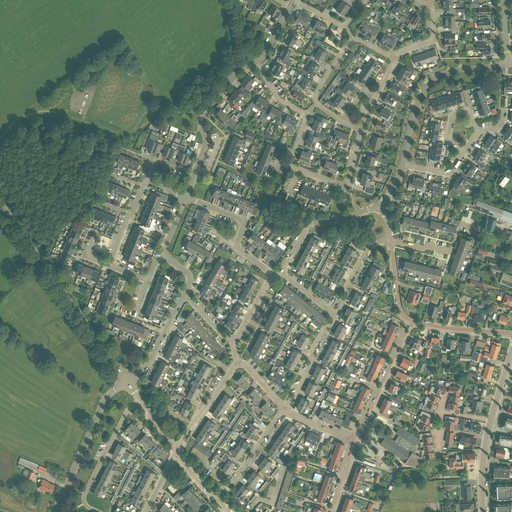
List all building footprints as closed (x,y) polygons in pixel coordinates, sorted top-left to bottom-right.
[(244,0),(250,3),(248,8),(250,10),(255,1),(252,0),(244,0)] [(261,0),(260,0),(257,5),(255,4),(251,10),(257,13),(258,12),(259,12),(261,9),(263,10),(267,3),(261,0)] [(340,0),(342,1),(339,5),(346,10),(348,10),(349,8),(348,7),(350,5),(347,4),(348,1),(349,2),(346,0),(340,0)] [(389,13),(390,12),(393,7),(391,5),(394,0),(387,0),(386,3),(385,3),(384,5),(388,8),(387,11),(389,13)] [(399,13),(404,6),(400,3),(396,9),(393,7),(390,12),(392,14),(397,17),(399,13)] [(474,8),(478,8),(478,14),(490,14),(490,7),(482,7),(482,4),(478,4),(474,4),(472,4),(472,7),(474,7),(474,8)] [(343,15),(346,10),(339,5),(336,10),(335,9),(332,6),(330,9),(333,12),(335,13),(337,10),(343,15)] [(404,6),(399,13),(397,17),(404,22),(407,17),(405,15),(409,9),(404,6)] [(276,23),(279,18),(276,16),(279,10),(273,7),(269,13),(272,15),(270,19),(276,23)] [(444,22),(454,22),(454,16),(458,16),(458,12),(465,12),(465,9),(454,9),(454,13),(451,13),(451,16),(444,16),(444,22)] [(301,23),(305,14),(301,11),(298,17),(295,16),(292,21),(294,23),(296,20),(301,23)] [(415,14),(415,13),(413,16),(410,14),(408,18),(404,23),(410,27),(412,29),(413,28),(415,26),(415,25),(420,17),(418,16),(418,15),(417,14),(415,14)] [(301,23),(305,25),(304,29),(307,30),(310,25),(307,23),(310,17),(305,14),(301,23)] [(490,20),(482,21),(482,17),(474,17),(474,21),(478,21),(478,28),(490,27),(490,20)] [(360,31),(366,34),(370,26),(367,25),(369,21),(364,18),(360,24),(364,26),(360,31)] [(318,31),(322,23),(317,20),(313,27),(311,25),(309,28),(308,31),(311,32),(311,31),(316,34),(317,31),(318,31)] [(452,30),(459,30),(459,25),(457,25),(457,22),(454,22),(444,22),(444,27),(452,27),(452,30)] [(318,31),(322,33),(322,34),(324,36),(326,34),(323,32),(326,26),(322,23),(318,31)] [(370,26),(366,34),(371,37),(372,36),(375,38),(377,33),(381,27),(375,24),(375,25),(372,23),(370,26)] [(389,37),(391,34),(383,30),(380,35),(382,36),(379,42),(380,42),(379,43),(380,44),(383,46),(385,46),(385,45),(389,37)] [(444,40),(454,40),(454,34),(458,34),(458,30),(459,30),(452,30),(452,31),(451,31),(451,34),(444,34),(444,40)] [(475,34),(478,34),(478,41),(490,41),(490,34),(483,34),(483,30),(475,30),(475,34)] [(288,37),(302,44),(303,42),(303,41),(297,38),(299,35),(291,31),(288,37)] [(396,37),(391,34),(389,37),(385,45),(390,48),(393,42),(396,44),(399,38),(396,37)] [(301,46),(302,44),(288,37),(285,43),(292,47),(294,44),(300,47),(301,46)] [(445,47),(445,48),(446,48),(447,48),(448,48),(449,47),(451,47),(452,50),(458,49),(457,46),(454,46),(454,40),(444,40),(445,47)] [(325,57),(327,52),(321,49),(323,46),(321,45),(318,44),(317,43),(315,46),(319,48),(317,52),(325,57)] [(477,50),(482,50),(482,54),(490,54),(490,47),(487,47),(487,44),(477,44),(477,50)] [(289,47),(288,49),(283,46),(280,51),(289,56),(291,51),(294,53),(295,50),(289,47)] [(429,51),(432,61),(438,59),(435,49),(429,51)] [(287,60),(289,56),(280,51),(277,56),(278,57),(277,59),(290,66),(292,62),(287,60)] [(427,63),(432,61),(429,51),(424,53),(427,63)] [(322,61),(325,57),(317,52),(316,54),(313,53),(312,55),(310,55),(309,57),(315,60),(316,58),(322,61)] [(378,62),(376,61),(377,59),(378,58),(370,52),(368,55),(371,57),(368,61),(375,66),(378,62)] [(421,64),(427,63),(424,53),(418,55),(421,64)] [(416,66),(421,64),(418,55),(413,57),(414,62),(412,63),(414,69),(417,68),(416,66)] [(314,63),(315,60),(309,57),(305,64),(309,66),(309,67),(317,71),(320,66),(314,63)] [(288,69),(290,66),(277,59),(281,62),(280,64),(275,61),(272,66),(281,71),(283,72),(285,67),(288,69)] [(372,71),(375,66),(368,61),(365,66),(372,71)] [(278,76),(281,71),(272,66),(270,71),(275,74),(273,76),(279,79),(281,77),(278,76)] [(307,74),(309,72),(315,75),(317,71),(309,67),(307,71),(298,66),(296,69),(302,72),(307,74)] [(369,75),(372,71),(365,66),(362,70),(369,75)] [(402,67),(399,72),(407,76),(410,78),(412,75),(414,70),(409,67),(407,70),(402,67)] [(366,79),(369,75),(362,70),(359,74),(366,79)] [(305,77),(303,81),(310,85),(313,81),(307,77),(308,75),(307,75),(307,74),(302,72),(301,74),(305,77)] [(405,80),(407,76),(399,72),(396,77),(400,79),(398,82),(406,86),(408,81),(405,80)] [(363,83),(366,79),(359,74),(356,78),(363,83)] [(255,76),(253,79),(248,75),(244,79),(251,85),(255,81),(258,83),(260,80),(255,76)] [(341,83),(345,86),(352,91),(355,87),(353,85),(354,82),(345,76),(344,79),(341,83)] [(251,85),(244,79),(241,84),(246,88),(244,90),(249,94),(251,92),(250,91),(253,86),(251,85)] [(303,81),(302,83),(297,80),(295,86),(301,89),(302,87),(308,90),(310,85),(303,81)] [(400,83),(398,87),(393,84),(390,89),(397,93),(399,90),(403,92),(406,87),(400,83)] [(301,89),(295,86),(294,86),(292,89),(290,93),(293,95),(292,96),(302,101),(305,95),(300,93),(302,90),(301,89)] [(349,95),(352,91),(345,86),(342,90),(338,87),(336,90),(342,94),(343,91),(349,95)] [(242,89),(240,91),(237,89),(233,94),(240,99),(242,96),(245,99),(249,94),(244,90),(244,91),(242,89)] [(474,98),(484,95),(482,89),(472,92),(473,94),(470,95),(471,98),(474,97),(474,98)] [(336,90),(332,96),(336,99),(343,104),(346,100),(340,96),(342,94),(336,90)] [(454,94),(457,104),(460,103),(460,106),(463,105),(462,102),(463,102),(460,92),(454,94)] [(238,102),(240,99),(233,94),(229,99),(233,101),(231,104),(237,109),(241,104),(238,102)] [(455,104),(457,104),(454,94),(448,96),(452,106),(453,105),(454,108),(456,107),(455,104)] [(387,95),(383,101),(391,105),(394,101),(394,99),(398,101),(400,102),(402,99),(400,98),(394,95),(392,98),(387,95)] [(476,104),(486,100),(484,95),(474,98),(474,99),(472,100),(472,102),(475,101),(476,104)] [(255,102),(253,107),(256,108),(258,110),(260,106),(264,99),(260,96),(256,103),(255,102)] [(450,106),(452,106),(448,96),(443,98),(446,107),(448,107),(449,109),(451,109),(450,106)] [(444,108),(446,107),(443,98),(437,100),(440,109),(441,109),(442,112),(445,111),(444,108)] [(260,106),(263,108),(261,111),(263,113),(265,109),(269,101),(264,99),(260,106)] [(336,99),(335,101),(332,99),(330,101),(329,100),(327,103),(334,108),(336,106),(340,108),(343,104),(336,99)] [(439,110),(440,109),(437,100),(431,102),(434,111),(437,110),(438,113),(440,112),(439,110)] [(478,109),(487,106),(486,100),(476,104),(477,106),(474,107),(475,109),(477,108),(478,109)] [(393,117),(396,111),(385,106),(384,109),(382,108),(379,113),(382,115),(381,117),(389,121),(392,116),(393,117)] [(487,106),(478,109),(478,110),(475,111),(476,114),(479,113),(480,115),(489,112),(487,106)] [(228,109),(226,107),(223,111),(220,108),(214,115),(218,119),(224,112),(228,109)] [(273,117),(278,109),(273,107),(270,111),(268,109),(267,111),(265,116),(264,117),(266,118),(268,115),(273,117)] [(222,123),(228,116),(226,114),(229,110),(228,109),(224,112),(218,119),(222,123)] [(279,125),(283,118),(280,116),(283,112),(278,109),(273,117),(278,120),(276,124),(279,125)] [(287,126),(292,118),(288,115),(285,119),(283,118),(279,125),(282,127),(283,124),(287,126)] [(226,126),(232,119),(228,116),(222,123),(226,126)] [(314,124),(322,127),(324,122),(327,123),(328,120),(322,117),(317,116),(316,119),(314,120),(313,122),(314,123),(314,124)] [(297,127),(294,126),(297,120),(292,118),(287,126),(285,131),(288,132),(287,133),(292,136),(293,133),(297,127)] [(232,119),(226,126),(230,130),(236,123),(232,119)] [(429,128),(439,130),(440,127),(443,128),(443,125),(440,125),(440,124),(439,124),(440,120),(434,119),(433,122),(430,122),(429,128)] [(391,123),(385,120),(383,123),(378,121),(375,126),(382,130),(384,127),(388,129),(391,123)] [(320,131),(322,127),(314,124),(312,129),(317,130),(316,133),(324,136),(325,133),(320,131)] [(156,142),(160,133),(152,130),(149,139),(147,143),(145,148),(148,149),(153,151),(156,142)] [(253,139),(255,134),(247,131),(245,136),(247,137),(253,139)] [(340,141),(343,133),(337,131),(336,135),(333,134),(329,143),(335,145),(336,140),(340,141)] [(511,135),(506,131),(503,136),(511,141),(511,138),(511,135)] [(323,139),(324,136),(316,133),(315,136),(310,134),(308,138),(317,141),(318,137),(323,139)] [(340,141),(343,142),(341,147),(346,149),(350,140),(347,139),(349,135),(343,133),(340,141)] [(388,144),(392,145),(393,145),(395,138),(385,135),(383,139),(389,141),(388,144)] [(488,140),(499,147),(504,140),(498,136),(496,139),(491,135),(488,140)] [(241,145),(245,147),(246,145),(242,143),(243,140),(234,136),(232,141),(241,145)] [(379,149),(382,138),(374,136),(372,143),(371,143),(370,147),(379,149)] [(306,139),(305,142),(305,143),(306,143),(307,143),(312,145),(310,149),(314,151),(318,152),(320,153),(321,152),(321,151),(319,149),(318,148),(319,143),(316,142),(317,141),(308,138),(308,139),(307,139),(306,139)] [(197,149),(199,143),(196,142),(191,140),(189,146),(194,148),(197,149)] [(268,143),(266,148),(274,151),(276,146),(271,145),(272,142),(267,140),(266,143),(268,143)] [(494,154),(499,147),(488,140),(485,144),(490,148),(488,150),(487,150),(493,154),(494,154)] [(245,147),(241,145),(232,141),(230,146),(239,150),(240,147),(245,149),(245,147)] [(164,144),(156,142),(153,151),(158,153),(160,148),(162,149),(164,144)] [(167,157),(171,147),(167,146),(168,143),(165,142),(164,145),(164,144),(162,149),(165,149),(162,155),(167,157)] [(177,154),(180,145),(173,142),(171,147),(167,157),(172,159),(174,153),(177,154)] [(182,162),(186,153),(184,152),(186,147),(180,145),(177,154),(179,155),(177,160),(182,162)] [(237,155),(239,150),(230,146),(228,151),(237,155)] [(493,154),(487,150),(485,153),(480,149),(477,153),(484,158),(488,161),(493,154)] [(300,154),(301,155),(300,155),(310,159),(312,151),(308,150),(307,152),(302,150),(302,151),(301,150),(301,151),(300,153),(300,154)] [(235,160),(237,155),(228,151),(226,156),(235,160)] [(186,153),(182,162),(183,163),(182,163),(183,164),(185,165),(186,165),(187,164),(189,159),(192,160),(193,156),(186,153)] [(374,153),(373,156),(368,155),(366,163),(377,166),(378,161),(379,161),(381,155),(374,153)] [(481,162),(484,158),(477,153),(474,158),(475,159),(474,161),(479,165),(483,168),(485,165),(481,162)] [(122,165),(125,156),(120,154),(116,162),(119,164),(117,168),(120,169),(121,166),(122,165)] [(308,162),(310,159),(300,155),(299,160),(302,161),(301,164),(309,167),(310,163),(309,162),(308,162)] [(329,170),(332,162),(329,160),(330,157),(325,155),(322,163),(325,164),(323,168),(329,170)] [(127,167),(130,158),(125,156),(122,165),(121,166),(120,169),(118,173),(120,174),(123,167),(123,165),(127,167)] [(233,165),(235,160),(226,156),(224,161),(233,165)] [(129,173),(130,173),(130,172),(132,169),(135,160),(130,158),(127,167),(129,168),(128,172),(129,173)] [(130,172),(130,173),(132,174),(133,171),(134,169),(137,170),(138,167),(140,168),(141,165),(139,164),(140,162),(135,160),(132,169),(130,172)] [(332,162),(329,170),(335,172),(336,169),(339,170),(342,162),(337,160),(336,163),(332,162)] [(473,172),(477,167),(469,162),(466,167),(473,172)] [(264,175),(266,170),(258,167),(256,172),(264,175)] [(477,174),(473,172),(466,167),(463,171),(471,177),(470,179),(475,183),(477,180),(474,179),(477,174)] [(361,178),(371,181),(372,176),(380,178),(382,178),(383,174),(371,171),(370,174),(363,173),(361,178)] [(455,179),(463,185),(466,181),(460,176),(459,177),(458,176),(457,177),(455,179)] [(417,187),(419,178),(413,177),(413,180),(409,179),(408,186),(407,190),(411,190),(411,187),(412,186),(417,187)] [(361,178),(360,183),(364,184),(364,185),(366,186),(367,186),(365,192),(370,193),(373,194),(374,187),(373,187),(369,186),(371,181),(361,178)] [(425,193),(427,180),(424,180),(425,179),(419,178),(417,187),(422,188),(422,192),(425,193)] [(452,188),(451,190),(462,194),(463,192),(463,191),(464,191),(466,187),(463,185),(455,179),(453,182),(453,184),(454,184),(452,188)] [(434,192),(435,183),(430,182),(430,181),(427,180),(425,193),(424,198),(427,199),(428,191),(434,192)] [(110,192),(114,184),(108,182),(105,190),(110,192)] [(306,196),(309,186),(307,185),(308,183),(305,182),(305,184),(304,184),(300,194),(306,196)] [(440,187),(441,184),(435,183),(434,192),(439,193),(439,196),(442,196),(444,188),(440,187)] [(115,194),(119,186),(114,184),(110,192),(110,194),(109,197),(111,198),(112,195),(114,197),(115,194)] [(311,198),(315,188),(314,188),(315,186),(312,185),(311,187),(309,186),(306,196),(311,198)] [(120,198),(124,188),(119,186),(115,194),(118,195),(117,198),(120,198)] [(221,189),(216,187),(215,191),(211,189),(209,195),(213,196),(215,197),(213,203),(215,204),(221,189)] [(317,200),(321,190),(318,190),(319,187),(317,187),(316,189),(315,188),(311,198),(317,200)] [(120,198),(119,201),(121,202),(123,197),(126,198),(129,190),(124,188),(120,198)] [(222,200),(226,191),(221,189),(215,204),(217,205),(220,199),(222,200)] [(323,202),(326,192),(325,192),(326,190),(324,189),(323,191),(321,190),(317,200),(323,202)] [(225,208),(231,193),(226,191),(222,200),(225,201),(222,207),(225,208)] [(326,192),(323,202),(328,204),(329,202),(332,203),(334,197),(331,196),(332,195),(330,194),(330,192),(328,191),(327,193),(326,192)] [(150,197),(159,201),(160,198),(166,201),(168,195),(158,192),(157,194),(152,192),(150,197)] [(232,204),(236,195),(231,193),(225,208),(227,209),(230,203),(232,204)] [(234,212),(241,197),(236,195),(232,204),(235,205),(232,211),(234,212)] [(158,204),(159,201),(150,197),(148,202),(157,206),(162,208),(170,211),(171,209),(163,206),(158,204)] [(242,208),(245,199),(241,197),(234,212),(237,213),(239,207),(242,208)] [(244,216),(250,201),(245,199),(242,208),(245,209),(242,215),(244,216)] [(250,201),(244,216),(247,217),(249,211),(252,212),(251,213),(255,215),(257,216),(260,209),(258,208),(254,207),(255,203),(250,201)] [(497,217),(500,209),(478,201),(475,209),(497,217)] [(158,209),(161,210),(162,208),(157,206),(148,202),(146,208),(155,211),(156,208),(158,209)] [(154,214),(155,211),(146,208),(144,212),(153,216),(158,218),(159,216),(154,214)] [(96,219),(100,211),(95,209),(91,217),(96,219)] [(214,220),(215,221),(216,218),(215,218),(209,215),(210,213),(201,209),(199,214),(208,218),(214,220)] [(511,213),(500,209),(497,217),(511,222),(511,213)] [(102,221),(105,213),(100,211),(96,219),(96,221),(95,224),(97,225),(99,220),(102,221)] [(158,218),(153,216),(144,212),(142,218),(151,221),(152,219),(157,220),(158,218)] [(103,232),(110,215),(105,213),(102,221),(104,222),(103,227),(105,228),(103,232)] [(410,217),(411,215),(409,214),(408,217),(406,216),(407,214),(404,213),(404,216),(405,216),(403,225),(408,226),(411,218),(410,217)] [(214,220),(208,218),(199,214),(197,219),(206,223),(207,220),(213,223),(214,223),(215,221),(214,220)] [(115,226),(116,221),(114,220),(115,217),(110,215),(103,232),(103,233),(106,234),(110,225),(112,225),(115,226)] [(413,215),(412,215),(411,215),(410,217),(411,218),(408,226),(414,228),(417,219),(416,219),(412,218),(413,215)] [(423,221),(422,221),(418,220),(419,217),(417,216),(416,219),(417,219),(414,228),(420,230),(423,221)] [(437,222),(437,221),(433,220),(434,218),(431,217),(430,221),(431,221),(429,229),(435,231),(437,222)] [(449,225),(446,234),(453,236),(456,227),(451,225),(452,223),(459,225),(460,221),(454,219),(454,218),(451,217),(450,222),(449,222),(448,225),(449,225)] [(155,226),(150,224),(151,221),(142,218),(140,223),(143,224),(142,226),(150,229),(150,230),(153,231),(154,228),(155,226)] [(426,231),(429,222),(424,221),(425,219),(423,218),(422,221),(423,221),(420,230),(426,231)] [(206,223),(197,219),(195,224),(204,227),(210,230),(211,230),(212,228),(205,225),(206,223)] [(443,223),(442,223),(439,222),(440,219),(437,219),(437,221),(437,222),(435,231),(440,232),(443,223)] [(449,225),(448,225),(445,224),(446,221),(443,220),(442,223),(443,223),(440,232),(446,234),(449,225)] [(210,230),(204,227),(195,224),(193,229),(197,230),(196,233),(203,237),(205,234),(202,232),(203,230),(209,232),(210,230)] [(72,230),(81,234),(83,228),(74,225),(72,230)] [(149,232),(150,230),(150,229),(142,226),(140,225),(139,228),(135,226),(133,232),(143,235),(145,230),(149,232)] [(252,242),(257,235),(254,233),(258,228),(255,225),(250,231),(253,233),(248,239),(250,241),(246,247),(248,248),(247,249),(248,248),(252,242)] [(78,239),(81,234),(72,230),(70,235),(78,239)] [(141,238),(143,235),(133,232),(131,237),(147,243),(148,241),(146,240),(141,238)] [(189,251),(198,236),(196,234),(195,236),(192,241),(189,240),(191,238),(187,236),(183,243),(186,245),(185,248),(189,251)] [(76,244),(78,239),(70,235),(68,240),(76,244)] [(256,246),(262,238),(257,235),(252,242),(248,248),(247,249),(247,250),(249,251),(254,244),(256,246)] [(194,253),(200,242),(198,241),(200,237),(198,236),(189,251),(194,253)] [(312,236),(309,242),(318,246),(319,245),(318,244),(319,240),(324,242),(324,241),(313,236),(312,236)] [(131,237),(129,242),(139,245),(141,246),(142,243),(144,244),(146,245),(147,243),(131,237)] [(260,249),(266,242),(262,238),(256,246),(259,247),(254,253),(253,254),(255,256),(256,254),(260,249)] [(468,246),(469,242),(473,244),(474,241),(470,240),(462,238),(460,244),(468,247),(468,246)] [(74,249),(76,244),(68,240),(66,243),(62,241),(61,243),(65,245),(74,249)] [(198,256),(207,241),(205,240),(202,244),(200,242),(194,253),(198,256)] [(207,241),(198,256),(203,258),(205,255),(208,257),(210,252),(207,251),(208,251),(205,249),(208,244),(209,242),(207,241)] [(138,248),(139,245),(129,242),(127,247),(137,250),(141,252),(142,250),(138,248)] [(265,252),(270,245),(266,242),(260,249),(256,254),(255,256),(257,258),(258,256),(263,251),(265,252)] [(317,249),(318,246),(309,242),(306,247),(314,251),(315,248),(317,249)] [(74,249),(65,245),(61,243),(60,245),(63,246),(65,247),(63,250),(72,253),(74,249)] [(472,247),(468,246),(468,247),(460,244),(458,249),(466,252),(467,248),(471,249),(472,247)] [(269,255),(274,248),(270,245),(265,252),(267,254),(263,259),(265,261),(265,260),(269,255)] [(274,248),(269,255),(265,260),(265,261),(264,262),(266,264),(271,257),(273,259),(275,257),(278,259),(284,250),(277,245),(274,248)] [(354,256),(356,251),(349,246),(346,252),(354,256)] [(141,252),(137,250),(127,247),(125,251),(135,255),(136,252),(141,254),(141,252)] [(311,256),(314,251),(306,247),(304,252),(311,256)] [(469,253),(466,252),(458,249),(455,255),(464,258),(464,257),(465,254),(468,255),(469,253)] [(125,251),(123,257),(127,258),(128,259),(127,262),(135,266),(137,260),(133,259),(135,255),(125,251)] [(346,252),(344,251),(343,253),(345,254),(343,257),(351,261),(354,256),(346,252)] [(308,261),(311,256),(304,252),(301,257),(308,261)] [(467,259),(464,257),(464,258),(455,255),(453,261),(462,264),(462,263),(463,260),(466,261),(466,262),(470,263),(470,260),(467,259)] [(215,266),(227,274),(229,272),(223,269),(225,265),(228,261),(221,257),(219,262),(218,261),(215,266)] [(306,267),(308,261),(301,257),(298,263),(306,267)] [(348,266),(351,261),(343,257),(341,260),(340,259),(338,262),(340,262),(340,263),(348,267),(348,266)] [(490,259),(487,258),(485,263),(495,266),(497,260),(490,258),(490,259)] [(409,272),(411,263),(405,261),(404,266),(401,265),(399,271),(407,272),(406,274),(409,275),(410,272),(409,272)] [(465,264),(462,263),(462,264),(453,261),(451,267),(460,270),(460,269),(461,266),(464,267),(465,264)] [(307,267),(306,267),(298,263),(295,268),(303,272),(304,269),(306,270),(307,267)] [(415,273),(417,264),(411,263),(409,272),(410,272),(413,273),(412,275),(415,276),(416,273),(415,273)] [(77,284),(84,266),(79,264),(75,273),(78,274),(77,278),(75,283),(77,284)] [(421,275),(423,266),(417,264),(415,273),(416,273),(419,274),(418,277),(421,278),(422,275),(421,275)] [(378,274),(379,271),(382,273),(385,268),(381,267),(378,265),(377,267),(373,265),(370,271),(378,275),(378,274)] [(85,277),(89,268),(84,266),(77,284),(79,279),(81,280),(83,276),(85,277)] [(226,276),(227,274),(215,266),(212,272),(219,276),(221,273),(226,276)] [(335,273),(342,277),(345,272),(341,270),(342,267),(340,266),(339,268),(337,268),(336,268),(334,270),(336,271),(335,273)] [(427,276),(429,267),(423,266),(421,275),(422,275),(425,276),(424,279),(427,279),(428,276),(427,276)] [(433,278),(435,269),(429,267),(427,276),(428,276),(431,277),(430,280),(433,281),(434,278),(433,278)] [(463,270),(460,269),(460,270),(451,267),(449,273),(458,276),(459,272),(462,273),(463,270)] [(89,283),(90,280),(90,279),(94,270),(89,268),(85,277),(88,278),(87,282),(89,283)] [(435,269),(433,278),(434,278),(437,279),(436,282),(439,282),(440,279),(439,279),(441,270),(435,269)] [(96,281),(99,272),(94,270),(90,279),(96,281)] [(378,275),(370,271),(367,276),(375,280),(378,281),(381,276),(378,274),(378,275)] [(217,279),(219,276),(212,272),(209,277),(216,281),(221,284),(223,282),(217,279)] [(339,282),(342,277),(335,273),(332,278),(339,282)] [(511,275),(503,273),(499,283),(506,286),(511,287),(511,275)] [(160,275),(158,281),(171,286),(172,284),(167,282),(169,279),(160,275)] [(108,281),(117,285),(119,280),(110,276),(108,281)] [(249,281),(256,286),(259,281),(251,276),(250,280),(244,277),(243,278),(249,281)] [(378,281),(375,280),(367,276),(364,282),(372,286),(372,285),(374,282),(376,284),(378,281)] [(221,284),(216,281),(209,277),(206,282),(213,286),(215,283),(220,286),(221,284)] [(256,286),(249,281),(243,278),(242,281),(247,284),(246,287),(253,291),(256,286)] [(324,284),(320,282),(322,279),(320,278),(318,282),(314,290),(319,293),(324,284)] [(481,289),(483,283),(470,279),(469,285),(481,289)] [(115,290),(117,285),(108,281),(107,284),(103,282),(102,284),(115,290)] [(174,287),(171,286),(158,281),(156,286),(165,289),(166,286),(170,288),(173,289),(174,287)] [(319,293),(325,296),(329,287),(325,285),(327,282),(325,281),(324,284),(319,293)] [(211,289),(213,286),(206,282),(203,287),(210,291),(215,294),(219,296),(220,294),(217,292),(211,289)] [(329,287),(325,296),(330,299),(335,290),(331,288),(333,285),(333,283),(332,282),(331,284),(329,287)] [(375,287),(372,285),(372,286),(364,282),(361,287),(369,292),(371,288),(374,289),(375,287)] [(115,290),(102,284),(102,285),(99,283),(98,286),(101,287),(105,289),(104,291),(113,295),(115,290)] [(284,296),(291,289),(286,285),(280,292),(283,295),(281,297),(283,299),(285,297),(284,296)] [(156,286),(154,291),(167,296),(168,294),(163,292),(165,289),(156,286)] [(215,294),(210,291),(203,287),(200,292),(204,294),(202,297),(208,301),(210,298),(207,296),(209,293),(214,296),(215,294)] [(237,289),(250,296),(253,291),(246,287),(244,290),(238,287),(237,289)] [(247,301),(250,296),(237,289),(236,291),(241,294),(240,297),(247,301)] [(289,300),(295,293),(291,289),(284,296),(285,297),(288,299),(286,301),(288,303),(290,301),(290,300),(289,300)] [(111,300),(113,295),(104,291),(103,294),(99,293),(98,294),(101,296),(102,296),(111,300)] [(167,296),(154,291),(152,296),(161,299),(162,296),(170,300),(171,297),(167,296)] [(416,305),(420,293),(410,291),(407,302),(416,305)] [(511,296),(506,295),(507,293),(501,291),(499,296),(502,297),(500,301),(503,301),(504,302),(504,303),(506,304),(507,303),(511,304),(511,296)] [(353,297),(363,302),(364,300),(362,299),(364,295),(356,292),(353,297)] [(294,304),(300,297),(295,293),(289,300),(290,300),(290,301),(293,303),(291,305),(293,307),(295,305),(294,304)] [(109,305),(111,300),(102,296),(100,301),(109,305)] [(159,304),(161,299),(152,296),(150,301),(159,304)] [(299,308),(305,300),(300,297),(294,304),(295,305),(297,307),(295,309),(298,311),(300,308),(299,308)] [(361,304),(363,302),(353,297),(352,300),(351,300),(350,302),(351,302),(355,305),(354,308),(357,309),(358,306),(360,303),(361,304)] [(302,315),(304,312),(310,304),(305,300),(299,308),(300,308),(302,311),(300,313),(302,315)] [(150,301),(148,306),(157,309),(158,306),(159,307),(162,308),(163,306),(160,305),(159,304),(150,301)] [(230,305),(241,312),(244,307),(237,302),(235,306),(231,303),(230,305)] [(281,314),(283,311),(286,313),(287,310),(284,308),(283,308),(276,304),(273,310),(281,314)] [(308,316),(315,308),(310,304),(304,312),(307,315),(305,317),(307,319),(309,316),(308,316)] [(228,308),(233,310),(231,313),(238,317),(241,312),(230,305),(228,308)] [(435,317),(438,307),(431,305),(428,314),(435,317)] [(148,306),(146,311),(161,317),(162,315),(158,313),(159,310),(157,309),(148,306)] [(454,313),(456,307),(453,306),(453,308),(449,307),(448,310),(445,309),(442,317),(449,319),(451,312),(454,313)] [(348,307),(345,313),(353,317),(354,314),(356,315),(357,313),(355,311),(348,307)] [(460,307),(459,311),(457,317),(464,319),(466,313),(463,312),(464,308),(460,307)] [(480,310),(478,310),(478,307),(475,307),(472,307),(471,312),(471,317),(474,318),(474,320),(482,321),(482,315),(480,315),(480,314),(486,315),(487,310),(480,310)] [(313,320),(319,312),(315,308),(308,316),(309,316),(312,318),(310,321),(311,322),(312,323),(313,321),(314,320),(313,320)] [(284,316),(281,314),(273,310),(270,316),(278,320),(279,319),(279,320),(281,317),(283,318),(284,316)] [(506,324),(508,318),(504,316),(504,315),(501,314),(502,312),(498,310),(494,320),(498,321),(506,324)] [(144,316),(145,316),(144,319),(147,320),(148,318),(153,320),(154,317),(157,318),(157,319),(162,321),(163,318),(161,317),(146,311),(144,316)] [(324,316),(319,312),(313,320),(314,320),(313,321),(316,323),(315,325),(320,329),(324,322),(321,320),(324,316)] [(185,328),(196,317),(192,313),(186,319),(188,321),(183,326),(181,323),(176,327),(181,331),(184,327),(185,328)] [(228,318),(235,322),(238,317),(231,313),(229,316),(225,314),(224,315),(228,318)] [(351,320),(353,317),(345,313),(342,318),(350,322),(351,323),(353,321),(351,320)] [(232,327),(235,322),(228,318),(224,315),(222,318),(227,320),(225,323),(232,327)] [(115,331),(120,318),(115,316),(111,325),(114,326),(113,331),(115,331)] [(279,320),(279,319),(278,320),(270,316),(267,321),(275,325),(276,325),(278,326),(279,324),(284,326),(285,324),(281,322),(281,321),(279,320)] [(193,328),(200,322),(196,317),(185,328),(186,329),(191,325),(193,328)] [(122,329),(125,320),(120,318),(115,331),(117,332),(119,328),(122,329)] [(127,331),(130,322),(125,320),(122,329),(127,331)] [(278,326),(276,325),(275,325),(267,321),(264,327),(272,331),(274,327),(277,329),(278,326)] [(127,331),(126,332),(128,333),(129,332),(132,333),(135,324),(130,322),(127,331)] [(192,336),(204,326),(200,322),(193,328),(196,330),(191,335),(192,336)] [(294,329),(297,324),(293,322),(288,332),(290,334),(293,328),(294,329)] [(399,326),(392,323),(390,327),(386,326),(385,328),(396,332),(399,326)] [(135,324),(132,333),(135,334),(134,335),(135,336),(136,336),(137,335),(140,326),(135,324)] [(337,329),(346,334),(347,332),(345,331),(347,327),(339,324),(337,329)] [(136,336),(135,339),(137,340),(139,336),(142,337),(145,328),(140,326),(137,335),(136,336)] [(201,336),(208,331),(204,326),(192,336),(194,338),(199,334),(201,336)] [(298,338),(307,343),(310,337),(306,335),(307,332),(300,328),(298,332),(303,334),(300,338),(298,338)] [(393,338),(396,332),(385,328),(385,330),(388,331),(387,335),(393,338)] [(346,334),(337,329),(334,334),(341,338),(344,333),(346,334)] [(186,347),(186,346),(187,344),(181,342),(184,337),(179,331),(177,332),(176,335),(176,334),(173,340),(186,347)] [(201,344),(212,335),(208,331),(201,336),(204,339),(200,343),(201,344)] [(267,341),(269,338),(272,339),(273,337),(270,335),(269,335),(262,331),(259,337),(267,341)] [(209,345),(215,339),(212,335),(201,344),(203,346),(207,343),(209,345)] [(393,338),(387,335),(385,339),(381,337),(380,340),(391,344),(393,338)] [(270,342),(267,341),(259,337),(256,342),(264,347),(264,346),(266,343),(269,345),(270,342)] [(282,340),(278,337),(274,344),(279,347),(282,340)] [(441,350),(443,342),(439,342),(439,338),(432,337),(431,343),(429,343),(429,347),(432,347),(433,349),(441,350)] [(305,348),(307,343),(298,338),(297,340),(299,341),(297,344),(296,347),(298,348),(300,345),(305,348)] [(409,346),(414,348),(419,350),(420,347),(418,346),(419,344),(420,344),(421,340),(416,338),(414,341),(411,340),(409,346)] [(209,353),(219,344),(215,339),(209,345),(211,348),(208,351),(209,353)] [(447,339),(447,346),(443,345),(442,351),(446,352),(446,349),(451,349),(451,348),(454,348),(455,345),(457,345),(457,340),(447,339)] [(189,348),(188,347),(186,347),(173,340),(170,345),(178,349),(179,346),(188,350),(189,348)] [(333,340),(330,345),(338,349),(341,344),(340,344),(341,342),(337,340),(336,342),(333,340)] [(388,350),(391,344),(380,340),(379,342),(383,343),(381,347),(388,350)] [(469,341),(462,341),(462,342),(458,342),(457,349),(461,349),(461,354),(464,354),(464,349),(468,350),(470,350),(471,345),(468,345),(469,341)] [(490,349),(498,352),(500,343),(492,341),(490,346),(491,346),(490,349)] [(267,348),(264,346),(264,347),(256,342),(253,348),(261,352),(263,349),(266,350),(267,348)] [(219,344),(209,353),(208,354),(206,357),(210,360),(212,358),(214,358),(214,357),(212,354),(215,351),(217,354),(223,348),(219,344)] [(176,352),(178,349),(170,345),(167,350),(175,354),(184,359),(185,357),(184,356),(182,355),(176,352)] [(335,355),(338,349),(330,345),(327,351),(335,355)] [(264,353),(261,352),(253,348),(250,353),(258,358),(260,354),(263,356),(264,353)] [(292,355),(299,359),(302,353),(294,349),(292,348),(289,354),(291,355),(292,355)] [(348,355),(352,357),(353,357),(353,358),(354,356),(356,353),(355,352),(356,351),(351,348),(348,355)] [(488,349),(484,348),(484,350),(487,351),(486,352),(485,351),(483,355),(481,355),(481,353),(473,351),(472,355),(487,360),(488,357),(489,358),(489,356),(496,358),(498,352),(490,349),(490,350),(488,349)] [(184,359),(175,354),(167,350),(165,356),(166,356),(164,358),(172,362),(173,360),(175,361),(177,359),(178,358),(179,359),(182,361),(186,363),(187,361),(184,359)] [(325,356),(332,360),(335,355),(327,351),(325,356)] [(189,362),(191,364),(194,358),(196,359),(197,357),(193,355),(189,362)] [(296,364),(299,359),(292,355),(291,355),(289,360),(296,364)] [(353,357),(352,357),(348,355),(344,363),(349,365),(353,357)] [(375,361),(382,364),(384,358),(378,355),(376,359),(372,357),(371,359),(375,361)] [(486,363),(487,360),(472,355),(471,359),(479,362),(483,363),(482,366),(479,365),(478,368),(491,372),(493,366),(486,364),(486,363)] [(325,356),(322,361),(329,365),(331,362),(332,363),(333,361),(332,360),(325,356)] [(407,358),(407,359),(403,357),(399,367),(407,370),(410,363),(413,365),(415,362),(410,360),(408,360),(408,359),(407,358)] [(382,364),(375,361),(371,359),(368,365),(372,367),(379,370),(382,364)] [(293,369),(296,364),(289,360),(286,365),(293,369)] [(159,366),(167,370),(172,373),(173,371),(168,368),(170,365),(162,361),(159,366)] [(422,372),(426,364),(421,361),(417,370),(422,372)] [(201,369),(209,372),(211,367),(204,363),(202,366),(201,366),(199,368),(201,369)] [(177,366),(173,364),(172,367),(176,369),(182,373),(184,369),(177,366)] [(315,371),(323,374),(325,369),(318,365),(315,371)] [(348,375),(352,368),(346,365),(343,372),(348,375)] [(172,373),(167,370),(159,366),(157,372),(164,375),(166,372),(171,375),(172,373)] [(278,373),(277,372),(273,370),(275,367),(273,366),(271,370),(272,370),(267,378),(273,381),(278,373)] [(376,376),(379,370),(372,367),(371,371),(367,369),(366,371),(376,376)] [(489,378),(491,372),(478,368),(477,370),(480,371),(479,375),(483,376),(489,378)] [(206,378),(209,372),(201,369),(198,374),(206,378)] [(276,384),(276,383),(278,384),(283,375),(282,375),(279,373),(281,370),(279,369),(277,372),(278,373),(273,381),(273,382),(276,384)] [(323,374),(315,371),(312,376),(316,378),(315,380),(319,383),(321,384),(322,381),(320,380),(323,374)] [(339,371),(337,376),(336,378),(342,380),(345,374),(339,371)] [(374,382),(376,376),(366,371),(365,373),(369,375),(367,379),(374,382)] [(401,380),(401,379),(405,381),(408,375),(403,373),(397,371),(395,377),(401,380)] [(163,379),(164,375),(157,372),(154,377),(161,381),(167,383),(168,381),(163,379)] [(278,384),(279,385),(281,386),(284,387),(288,378),(284,376),(286,373),(284,372),(282,375),(283,375),(278,384)] [(417,382),(418,378),(416,377),(416,375),(410,372),(408,376),(414,379),(413,381),(417,382)] [(205,379),(206,378),(198,374),(197,377),(195,376),(194,378),(203,383),(204,381),(205,381),(206,379),(205,379)] [(238,387),(246,380),(242,375),(236,381),(240,385),(238,387)] [(167,383),(161,381),(154,377),(151,382),(159,386),(160,383),(166,386),(167,383)] [(202,386),(203,383),(194,378),(193,381),(195,381),(193,385),(200,388),(201,388),(202,386)] [(334,382),(332,386),(335,388),(336,387),(338,388),(339,385),(341,381),(335,378),(334,382)] [(246,380),(238,387),(240,388),(242,387),(244,390),(251,384),(246,380)] [(310,381),(307,387),(315,390),(318,385),(319,383),(315,380),(314,383),(310,381)] [(460,387),(450,386),(450,383),(446,382),(446,385),(445,387),(446,387),(449,387),(448,392),(453,392),(453,395),(459,396),(460,387)] [(401,387),(398,386),(392,383),(388,390),(394,393),(396,389),(399,390),(401,387)] [(446,385),(437,384),(435,387),(432,386),(430,391),(429,391),(428,393),(431,394),(434,395),(436,392),(439,393),(441,390),(445,391),(446,387),(445,387),(446,385)] [(154,389),(156,390),(161,392),(164,394),(165,390),(163,389),(155,385),(154,388),(154,389)] [(198,394),(200,388),(193,385),(191,388),(190,387),(189,389),(198,394)] [(475,385),(474,389),(479,390),(478,393),(478,394),(484,396),(484,395),(485,395),(486,392),(485,392),(486,389),(480,387),(475,385)] [(357,390),(367,395),(370,389),(363,386),(362,390),(358,388),(357,390)] [(312,396),(315,390),(307,387),(305,392),(308,394),(307,396),(311,398),(312,396)] [(195,399),(198,394),(189,389),(187,392),(189,392),(187,395),(195,399)] [(252,399),(258,393),(258,392),(257,390),(256,391),(254,389),(250,392),(248,390),(243,394),(245,397),(246,396),(248,397),(250,396),(252,399)] [(365,401),(367,395),(357,390),(356,393),(360,394),(358,398),(365,401)] [(258,393),(252,399),(254,401),(252,403),(255,408),(260,403),(258,401),(262,398),(260,395),(261,395),(259,393),(259,394),(258,393)] [(333,402),(336,396),(329,393),(326,399),(333,402)] [(222,399),(229,404),(233,399),(226,394),(222,399)] [(439,397),(434,395),(431,394),(430,397),(427,396),(426,401),(428,402),(434,404),(434,403),(434,402),(436,401),(438,402),(439,399),(439,397)] [(390,395),(388,399),(385,398),(383,404),(397,410),(404,413),(405,411),(401,410),(398,408),(393,406),(394,405),(390,404),(391,401),(394,402),(399,405),(401,401),(401,400),(396,398),(390,395)] [(453,395),(451,395),(451,397),(450,397),(450,399),(452,400),(454,401),(453,402),(453,403),(458,404),(461,405),(462,400),(459,400),(460,396),(459,396),(453,395)] [(480,412),(481,408),(480,407),(481,402),(477,401),(478,397),(472,396),(472,395),(470,395),(469,402),(473,402),(471,410),(480,412)] [(299,403),(309,407),(310,405),(308,404),(310,401),(311,401),(312,399),(311,398),(307,396),(306,399),(302,397),(302,398),(301,398),(300,400),(301,400),(299,403)] [(362,407),(365,401),(358,398),(356,402),(353,400),(352,402),(362,407)] [(226,409),(229,404),(222,399),(219,404),(226,409)] [(183,407),(189,410),(192,405),(186,401),(183,400),(181,403),(184,405),(183,407)] [(264,412),(270,407),(266,402),(260,408),(264,412)] [(359,413),(362,407),(352,402),(351,405),(349,408),(353,410),(359,413)] [(436,405),(434,404),(428,402),(427,405),(424,404),(423,408),(431,412),(432,411),(431,411),(431,410),(431,409),(433,408),(435,409),(436,407),(436,405)] [(308,410),(309,407),(299,403),(297,408),(305,412),(306,409),(308,410)] [(453,403),(449,403),(449,405),(448,405),(448,407),(450,408),(452,409),(451,410),(451,411),(450,411),(456,412),(458,413),(459,413),(460,408),(457,408),(458,404),(453,403)] [(226,409),(219,404),(216,409),(223,414),(224,412),(225,413),(228,410),(226,409)] [(252,410),(246,404),(244,406),(250,412),(252,410)] [(396,412),(397,410),(383,404),(380,409),(382,411),(381,414),(388,417),(389,414),(386,412),(388,409),(391,411),(391,410),(396,413),(396,412)] [(467,414),(468,407),(462,405),(460,413),(467,414)] [(187,415),(189,410),(183,407),(182,409),(179,407),(178,410),(180,412),(187,415)] [(264,412),(262,413),(264,415),(266,414),(268,417),(274,411),(274,410),(273,409),(272,409),(270,407),(264,412)] [(223,414),(216,409),(212,414),(219,419),(221,416),(223,417),(224,415),(223,414)] [(328,410),(329,409),(328,409),(328,410),(326,409),(325,411),(322,409),(318,417),(324,420),(327,412),(328,410)] [(330,413),(331,410),(329,409),(328,410),(327,412),(324,420),(329,422),(332,414),(330,413)] [(256,419),(258,417),(252,410),(250,412),(256,419)] [(429,422),(430,421),(431,421),(432,419),(429,418),(428,416),(429,415),(430,414),(431,414),(422,410),(420,415),(422,416),(421,419),(427,421),(427,422),(429,422)] [(334,425),(339,415),(333,413),(332,414),(329,422),(334,425)] [(244,416),(242,414),(237,421),(240,422),(242,418),(245,420),(246,417),(247,416),(245,414),(244,416)] [(339,415),(334,425),(340,427),(343,420),(340,418),(341,416),(339,415)] [(445,428),(448,429),(454,429),(455,422),(458,423),(458,418),(457,418),(455,417),(449,416),(449,417),(450,417),(449,418),(450,419),(448,420),(446,420),(445,423),(446,424),(445,428)] [(259,419),(258,417),(256,419),(263,428),(266,426),(262,422),(264,421),(263,421),(264,420),(261,417),(259,419)] [(421,419),(419,418),(417,422),(419,423),(418,427),(426,430),(427,428),(428,428),(429,426),(426,425),(425,423),(426,423),(427,422),(427,421),(421,419)] [(511,419),(507,418),(507,420),(505,420),(505,419),(503,425),(504,425),(505,425),(504,428),(511,430),(511,419)] [(206,424),(214,430),(215,428),(214,427),(216,424),(217,422),(213,419),(212,421),(209,419),(206,424)] [(129,434),(136,426),(131,422),(126,429),(128,431),(127,433),(129,434)] [(256,434),(259,429),(257,427),(259,425),(255,422),(253,424),(252,424),(250,427),(248,426),(247,428),(256,434)] [(288,424),(286,427),(294,433),(296,431),(294,430),(296,427),(289,422),(289,423),(288,422),(287,424),(288,424)] [(481,425),(472,423),(471,425),(467,424),(466,429),(470,430),(470,431),(479,433),(480,429),(481,430),(481,427),(480,427),(481,425)] [(213,432),(214,430),(206,424),(202,429),(209,434),(211,431),(213,432)] [(136,426),(129,434),(130,433),(135,437),(141,430),(136,426)] [(415,444),(418,438),(400,426),(396,433),(399,435),(394,442),(390,439),(390,438),(386,435),(387,434),(380,430),(376,436),(383,440),(380,444),(406,461),(404,464),(415,467),(421,458),(415,453),(417,446),(415,444)] [(286,427),(283,432),(289,437),(290,437),(291,434),(293,435),(294,433),(286,427)] [(252,439),(256,434),(247,428),(246,430),(248,431),(245,434),(241,431),(240,434),(247,439),(249,437),(252,439)] [(207,437),(209,434),(202,429),(199,434),(207,440),(209,438),(207,437)] [(453,432),(454,429),(448,429),(447,431),(447,432),(447,435),(446,439),(446,441),(446,442),(452,443),(453,432)] [(291,438),(290,437),(289,437),(283,432),(282,432),(281,432),(280,434),(281,434),(279,437),(286,442),(287,443),(291,438)] [(310,447),(312,443),(311,443),(315,434),(310,432),(306,441),(310,442),(308,446),(310,447)] [(432,441),(432,440),(431,439),(432,439),(432,436),(429,436),(428,435),(428,434),(428,433),(429,433),(419,434),(420,438),(423,438),(423,441),(423,442),(429,441),(432,441)] [(144,445),(149,438),(145,434),(139,441),(138,442),(140,444),(141,442),(144,445)] [(206,442),(207,440),(199,434),(195,439),(202,444),(205,441),(206,442)] [(311,443),(312,443),(315,445),(314,449),(316,450),(317,446),(317,445),(321,437),(315,434),(311,443)] [(475,443),(475,442),(474,442),(474,438),(463,435),(461,443),(473,446),(474,443),(475,443)] [(511,445),(511,437),(508,437),(508,438),(506,437),(500,435),(500,438),(499,438),(499,441),(499,444),(505,445),(505,444),(507,445),(511,446),(511,445)] [(286,445),(287,443),(286,442),(279,437),(276,442),(283,447),(285,444),(286,445)] [(123,440),(130,446),(132,444),(125,438),(123,440)] [(149,438),(144,445),(146,447),(145,449),(147,450),(148,449),(154,442),(149,438)] [(239,444),(246,449),(249,444),(242,439),(239,444)] [(429,442),(429,441),(423,442),(423,441),(420,442),(421,446),(424,446),(424,449),(424,450),(430,449),(433,449),(432,447),(433,447),(433,444),(430,444),(429,443),(429,442)] [(279,452),(279,451),(283,447),(276,442),(272,447),(279,452)] [(332,447),(335,448),(342,450),(345,444),(337,442),(336,446),(332,445),(332,447)] [(131,457),(132,457),(133,454),(127,451),(126,451),(124,450),(126,447),(118,443),(115,449),(123,453),(125,454),(125,455),(128,457),(129,454),(132,456),(131,457)] [(137,452),(139,450),(134,446),(132,444),(130,446),(137,452)] [(242,453),(246,449),(239,444),(237,446),(234,444),(232,447),(235,449),(242,453)] [(156,458),(163,450),(158,446),(152,453),(155,455),(154,457),(156,458)] [(281,452),(279,451),(279,452),(272,447),(270,449),(270,448),(268,450),(269,451),(269,452),(276,457),(278,453),(279,455),(281,452)] [(342,450),(335,448),(332,447),(331,449),(334,450),(333,454),(340,457),(342,450)] [(504,447),(504,449),(497,448),(496,454),(496,456),(508,458),(510,450),(510,451),(510,449),(507,449),(508,448),(504,447)] [(125,454),(123,453),(115,449),(112,455),(120,459),(121,456),(123,457),(123,458),(130,461),(130,460),(134,462),(135,459),(132,458),(132,457),(131,457),(132,456),(129,454),(128,457),(125,455),(125,454)] [(239,458),(242,453),(235,449),(232,454),(239,458)] [(430,450),(430,449),(424,450),(424,449),(421,450),(422,454),(425,454),(425,458),(434,457),(433,455),(434,455),(434,452),(431,452),(430,451),(430,450)] [(158,460),(159,458),(162,461),(167,454),(163,450),(156,458),(158,460)] [(475,453),(462,453),(462,451),(456,451),(447,452),(448,455),(456,454),(456,457),(449,458),(450,468),(454,468),(458,468),(463,467),(463,462),(475,462),(475,458),(477,458),(477,456),(475,456),(475,453)] [(338,463),(340,457),(333,454),(332,458),(328,457),(327,459),(331,461),(338,463)] [(47,469),(40,465),(20,457),(18,463),(19,463),(17,466),(24,469),(25,466),(38,471),(45,474),(46,471),(50,473),(52,470),(47,469)] [(225,464),(231,468),(235,464),(228,459),(229,459),(226,457),(224,461),(226,462),(225,464)] [(269,467),(270,468),(271,466),(270,465),(273,462),(266,457),(262,462),(269,467)] [(338,463),(331,461),(327,459),(327,461),(330,463),(329,467),(336,469),(338,463)] [(115,469),(118,464),(110,460),(107,466),(115,469)] [(157,466),(151,461),(149,463),(155,468),(159,471),(161,469),(157,466)] [(269,475),(265,472),(267,469),(268,470),(270,468),(269,467),(262,462),(258,466),(261,469),(259,471),(264,475),(267,477),(269,475)] [(276,473),(280,469),(281,468),(282,466),(279,463),(276,466),(278,467),(274,472),(276,473)] [(228,473),(231,468),(225,464),(224,466),(222,464),(220,467),(222,469),(228,473)] [(355,471),(370,476),(371,474),(366,473),(367,472),(363,471),(364,468),(357,465),(355,471)] [(494,478),(509,478),(509,479),(511,479),(511,473),(510,473),(510,472),(509,472),(509,466),(494,465),(494,478)] [(115,469),(107,466),(104,471),(112,475),(114,472),(115,473),(117,470),(115,469)] [(31,480),(34,472),(29,470),(25,468),(22,475),(27,477),(26,478),(31,480)] [(145,472),(144,474),(152,478),(155,473),(147,469),(145,472)] [(110,478),(112,475),(104,471),(102,476),(111,481),(112,479),(110,478)] [(255,471),(251,475),(257,481),(259,482),(263,477),(262,477),(264,475),(259,471),(258,473),(255,471)] [(369,479),(370,476),(355,471),(353,477),(360,479),(361,477),(364,478),(365,478),(369,479)] [(151,481),(152,478),(142,473),(141,476),(143,477),(142,480),(149,484),(150,484),(151,482),(151,481)] [(255,484),(257,481),(251,475),(250,476),(248,477),(249,478),(247,480),(253,486),(255,487),(256,485),(255,484)] [(325,479),(321,477),(320,479),(331,483),(333,477),(326,475),(325,479)] [(111,481),(102,476),(99,482),(107,485),(109,480),(111,481)] [(359,483),(360,479),(353,477),(351,483),(366,488),(367,486),(362,484),(359,483)] [(51,493),(55,485),(49,483),(49,482),(43,479),(39,488),(45,491),(45,490),(51,493)] [(331,483),(320,479),(319,482),(323,483),(322,487),(329,489),(331,483)] [(147,489),(149,484),(142,480),(140,483),(137,482),(136,484),(139,485),(147,489)] [(105,489),(107,485),(99,482),(96,487),(106,492),(107,490),(105,489)] [(461,487),(463,487),(463,499),(471,499),(470,486),(468,486),(468,482),(461,482),(461,487)] [(365,491),(366,488),(351,483),(349,489),(356,491),(357,489),(360,490),(361,489),(365,491)] [(511,483),(511,484),(497,484),(496,484),(496,485),(495,485),(495,490),(496,490),(496,493),(495,493),(495,497),(496,497),(496,498),(497,498),(511,498),(511,489),(511,488),(511,483)] [(246,487),(243,484),(239,489),(246,495),(250,490),(251,490),(253,488),(248,484),(246,487)] [(144,494),(147,489),(139,485),(136,490),(144,494)] [(182,494),(186,499),(195,491),(190,486),(188,488),(187,489),(185,486),(182,489),(177,493),(180,496),(182,494)] [(105,494),(106,492),(96,487),(94,492),(101,496),(103,493),(105,494)] [(320,491),(317,490),(316,492),(327,495),(329,489),(322,487),(320,491)] [(247,496),(246,495),(239,489),(237,492),(237,491),(235,493),(236,494),(235,494),(242,499),(244,497),(246,498),(247,496)] [(141,500),(144,494),(136,490),(134,496),(141,500)] [(186,499),(191,504),(199,496),(195,491),(186,499)] [(327,495),(316,492),(315,494),(319,495),(317,499),(324,502),(327,495)] [(138,505),(141,500),(134,496),(131,501),(138,505)] [(203,500),(199,496),(191,504),(195,508),(194,509),(196,511),(200,509),(197,506),(203,500)] [(355,503),(352,502),(353,499),(347,497),(345,503),(351,505),(355,506),(359,508),(361,503),(356,502),(355,503)] [(35,510),(37,506),(32,504),(33,501),(28,499),(25,506),(35,510)] [(121,511),(123,508),(119,506),(121,502),(119,501),(117,505),(114,511),(121,511)] [(158,511),(159,511),(164,511),(169,507),(165,503),(163,504),(162,503),(159,506),(158,505),(155,508),(158,511)] [(358,510),(359,508),(355,506),(351,505),(345,503),(343,508),(349,511),(350,508),(354,509),(358,510)] [(494,511),(510,511),(511,503),(495,504),(495,508),(494,508),(494,511)]
